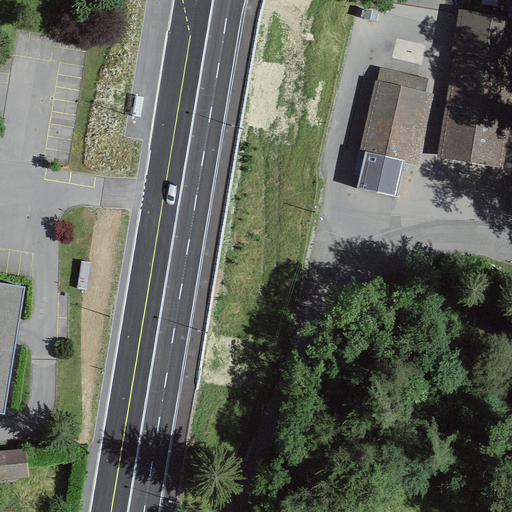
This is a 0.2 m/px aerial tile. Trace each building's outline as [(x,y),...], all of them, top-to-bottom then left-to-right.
[(511,140),(511,23),(462,16),(440,158),(508,168),(511,140)] [(439,89),(392,77),(361,193),(408,205),(439,89)] [(91,265),(81,263),(77,289),(87,291),(91,265)] [(0,417),(3,419),(25,291),(0,286),(0,417)] [(0,451),(0,479),(29,478),(27,450),(0,451)]
